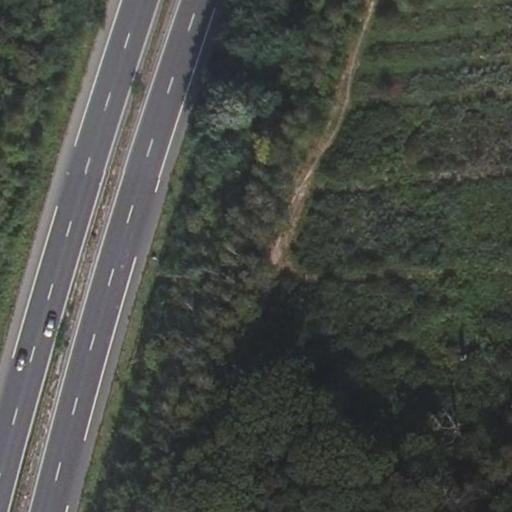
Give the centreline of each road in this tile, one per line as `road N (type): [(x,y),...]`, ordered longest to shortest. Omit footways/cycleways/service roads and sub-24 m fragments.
road 1 (trunk): [(55,511),(172,114),(214,0)]
road 2 (trunk): [(146,0),(66,227),(0,492)]
